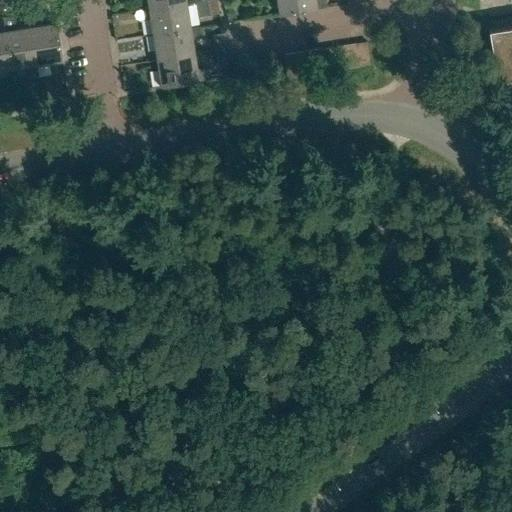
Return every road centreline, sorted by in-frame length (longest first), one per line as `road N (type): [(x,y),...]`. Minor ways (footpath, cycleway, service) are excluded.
road 1 (unclassified): [(398,117),(296,120),(115,148)]
road 2 (tertiary): [(511,362),(316,511)]
road 3 (residential): [(401,6),(226,33)]
road 4 (residential): [(115,148),(90,0)]
road 5 (unclassified): [(507,190),(472,152),(398,117)]
